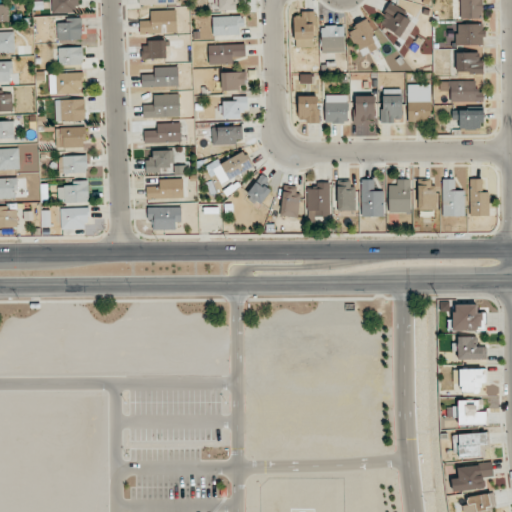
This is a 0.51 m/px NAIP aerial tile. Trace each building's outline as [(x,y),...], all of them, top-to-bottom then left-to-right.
[(51,0),(52,13),(80,12),(79,0),(51,0)] [(237,10),(236,0),(218,0),(219,10),(237,10)] [(481,0),(459,0),(460,18),(482,18),(481,0)] [(0,4),(0,21),(9,22),(8,4),(0,4)] [(400,36),(412,18),(389,4),(378,23),(400,36)] [(176,10),(150,11),(150,20),(139,20),(139,33),(176,33),(176,10)] [(294,47),(314,46),(313,11),(301,11),(302,16),(294,16),(294,47)] [(242,34),(241,16),(212,16),(213,35),(242,34)] [(81,18),(57,18),(57,40),(81,40),(81,18)] [(357,29),(351,31),(360,56),(380,48),(368,19),(355,24),(357,29)] [(484,45),(484,24),(456,24),(456,45),(484,45)] [(321,26),(322,52),(344,52),(344,26),(321,26)] [(0,53),(15,53),(14,31),(0,31),(0,53)] [(165,41),(141,42),(142,59),(166,58),(165,41)] [(209,65),(232,64),(232,57),(246,57),(245,44),(208,45),(209,65)] [(82,47),(58,48),(59,65),(83,65),(82,47)] [(481,73),(481,52),(456,52),(456,74),(481,73)] [(0,81),(13,82),(12,61),(0,61),(0,81)] [(142,87),(178,86),(178,68),(141,68),(142,87)] [(49,73),(50,94),(82,93),(81,72),(49,73)] [(246,88),(246,72),(221,72),(221,89),(246,88)] [(450,101),(483,101),(483,92),(476,92),(475,80),(448,81),(448,88),(450,88),(450,101)] [(407,84),(408,122),(431,122),(430,84),(407,84)] [(401,89),(381,90),(382,121),(402,121),(401,89)] [(0,111),(12,111),(12,94),(2,94),(2,90),(0,90),(0,111)] [(180,116),(179,94),(153,95),(153,104),(142,104),(143,117),(180,116)] [(325,123),(347,123),(347,95),(324,95),(325,123)] [(374,95),(354,96),(355,122),(375,121),(374,95)] [(223,118),(240,118),(240,109),(248,109),(248,96),(234,96),(234,101),(223,101),(223,118)] [(298,96),(298,122),(319,122),(318,96),(298,96)] [(69,99),(69,104),(55,104),(56,121),(85,120),(84,99),(69,99)] [(452,119),(459,119),(459,129),(483,129),(483,109),(452,109),(452,119)] [(0,121),(0,138),(14,138),(13,121),(0,121)] [(143,131),(144,143),(181,142),(180,123),(157,124),(157,131),(143,131)] [(211,127),(212,144),(242,143),(242,126),(211,127)] [(56,148),(85,147),(85,127),(56,127),(56,148)] [(0,148),(0,169),(19,169),(19,148),(0,148)] [(161,172),(161,168),(173,168),(173,150),(152,151),(153,159),(145,159),(146,173),(161,172)] [(205,166),(211,177),(215,175),(221,184),(253,167),(244,151),(220,163),(218,159),(205,166)] [(87,173),(86,155),(59,156),(59,174),(87,173)] [(0,198),(17,198),(16,177),(0,177),(0,198)] [(273,188),(261,177),(245,196),(258,207),(273,188)] [(184,198),(183,179),(159,179),(159,186),(146,186),(146,199),(184,198)] [(374,179),(361,179),(362,217),(384,216),(384,191),(374,191),(374,179)] [(389,212),(411,212),(410,179),(396,179),(396,184),(388,185),(389,212)] [(442,216),(464,216),(464,190),(455,190),(455,179),(442,179),(442,216)] [(489,215),(488,192),(482,192),(482,179),(469,179),(470,216),(489,215)] [(58,186),(58,202),(89,202),(88,180),(72,181),(72,186),(58,186)] [(418,210),(435,209),(434,180),(418,181),(418,210)] [(354,210),(353,181),(336,181),(338,211),(354,210)] [(323,210),(330,209),(330,184),(307,184),(307,217),(323,216),(323,210)] [(299,188),(282,187),(281,216),(298,217),(299,188)] [(7,211),(7,206),(0,206),(0,227),(17,227),(17,210),(7,211)] [(179,207),(147,207),(147,219),(154,219),(154,230),(179,229),(179,207)] [(61,229),(87,229),(87,208),(61,208),(61,229)] [(483,331),(484,313),(477,312),(477,305),(454,304),(453,330),(483,331)] [(458,360),(486,359),(486,346),(477,347),(476,336),(457,336),(458,360)] [(459,369),(460,393),(480,392),(480,383),(486,383),(485,369),(459,369)] [(486,456),(485,433),(452,434),(453,457),(486,456)] [(485,488),(483,477),(493,476),(492,462),(456,467),(458,477),(451,478),(452,492),(485,488)] [(465,511),(490,511),(489,506),(495,505),(493,492),(463,498),(465,511)]
